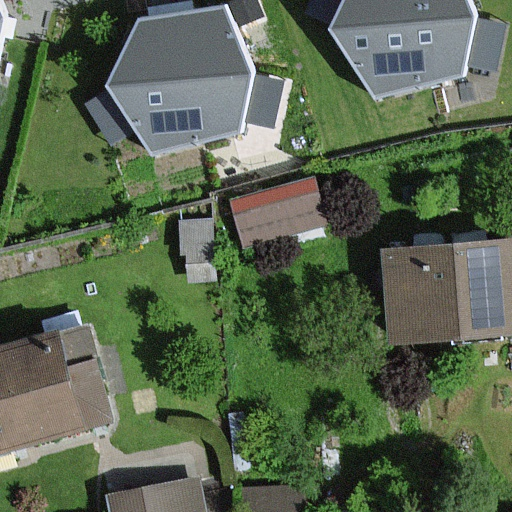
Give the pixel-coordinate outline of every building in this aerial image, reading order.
[(350,0),(333,35),(376,89),(457,70),(468,14),(461,0),(350,0)] [(115,84),(153,146),(233,128),(252,65),(224,13),(145,25),(115,84)] [(237,203),(249,242),(323,221),(311,182),(237,203)] [(212,221),(182,222),(183,253),(213,252),(212,221)] [(387,252),(392,340),(511,332),(511,258),(511,244),(387,252)] [(85,329),(0,351),(0,447),(109,420),(85,329)] [(208,511),(202,478),(121,493),(124,511),(208,511)]
